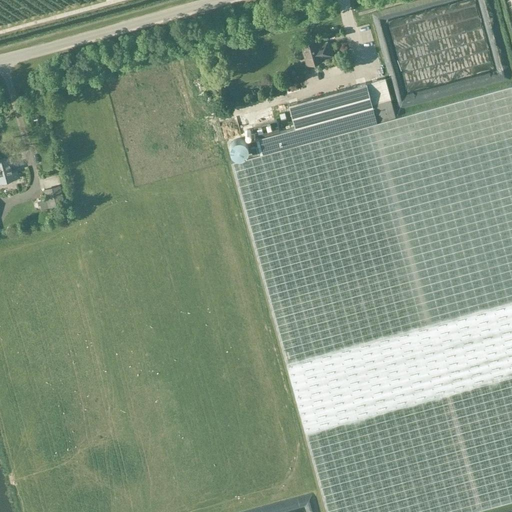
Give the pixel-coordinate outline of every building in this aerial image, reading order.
[(308,64),(324,60),(324,58),(332,56),(330,49),(328,50),(326,43),(318,46),(316,40),(300,44),(302,52),(304,52),(308,64)] [(260,154),(231,161),(326,511),(468,511),(511,500),(511,84),(395,117),(385,78),(289,104),(295,127),(256,138),(260,154)] [(242,139),(239,139),(235,139),(233,141),(231,144),(230,147),(230,150),(231,153),(233,155),(236,156),(240,157),(243,156),(245,154),(247,152),(248,149),(248,146),(247,143),(245,140),(242,139)] [(0,182),(0,183),(19,178),(16,169),(11,171),(8,157),(0,159),(0,182)] [(50,182),(48,169),(41,170),(43,183),(50,182)]
